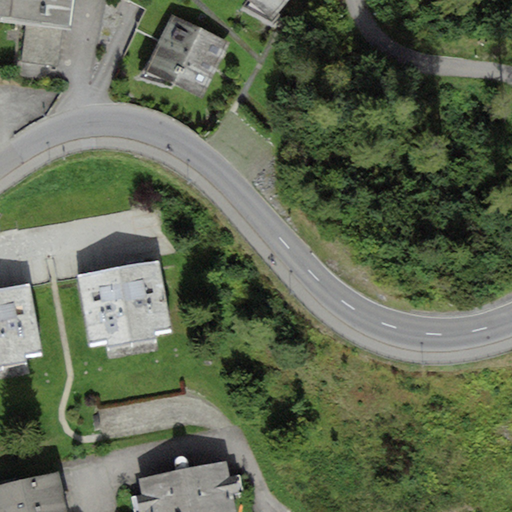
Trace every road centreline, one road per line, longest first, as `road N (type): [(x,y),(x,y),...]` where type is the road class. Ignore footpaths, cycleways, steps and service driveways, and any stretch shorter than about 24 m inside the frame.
road 1 (tertiary): [(0,170),(85,121),(144,125),(197,154),(324,286),(366,317),(429,335),(511,319)]
road 2 (residential): [(511,75),(400,54),(365,25),(354,0)]
